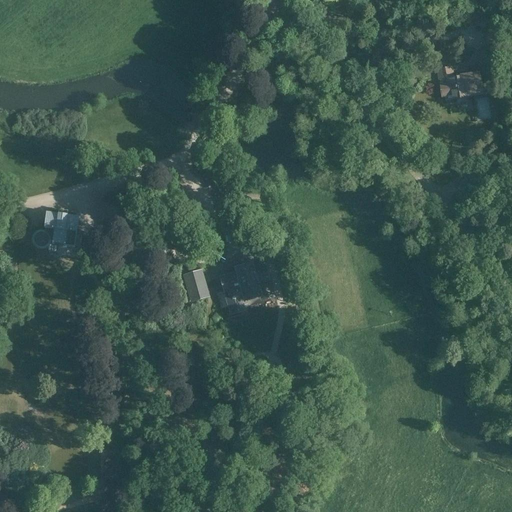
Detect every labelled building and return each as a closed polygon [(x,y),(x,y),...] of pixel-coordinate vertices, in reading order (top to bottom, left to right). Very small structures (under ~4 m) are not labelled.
[(481,3),(465,13),(470,21),(486,11),(481,3)] [(374,48),(372,46),(366,51),(375,62),(387,52),(380,43),(374,48)] [(477,75),(453,79),(451,68),(438,70),(440,79),(441,79),(442,85),(441,85),(441,87),(439,88),(440,94),(442,94),(442,96),(455,94),(455,97),(480,93),(477,75)] [(48,244),(49,241),(65,243),(65,246),(75,247),(75,246),(80,247),(81,236),(76,235),(78,218),(67,216),(68,211),(59,210),(58,215),(47,213),(44,232),(42,231),(39,231),(37,232),(34,233),(33,235),(31,237),(31,239),(31,242),(32,244),(33,246),(35,248),(38,249),(40,249),(43,249),(45,247),(47,246),(48,244)] [(253,270),(252,264),(236,269),(237,275),(221,279),(225,291),(222,292),(230,317),(247,312),(244,302),(271,294),(263,267),(253,270)] [(199,271),(184,275),(192,301),(208,296),(203,276),(201,270),(199,271)]
